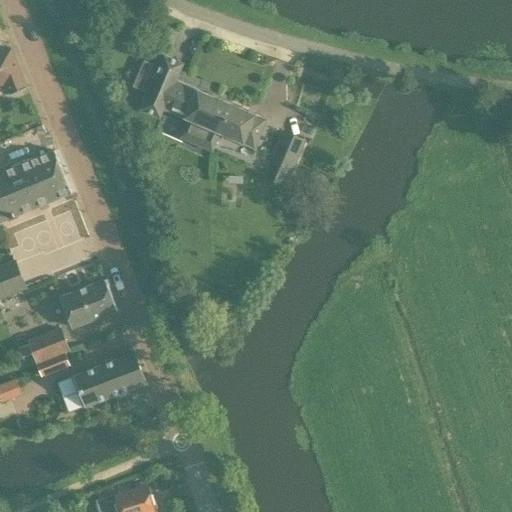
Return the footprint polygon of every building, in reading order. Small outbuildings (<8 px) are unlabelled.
[(135,36),(139,25),(121,18),(117,30),(135,36)] [(11,95),(28,88),(28,87),(12,49),(0,53),(0,90),(8,87),(11,94),(11,95)] [(181,137),(212,151),(233,104),(176,80),(183,64),(166,56),(143,108),(161,116),(164,108),(189,119),(181,137)] [(233,104),(221,133),(255,147),(267,120),(233,104)] [(283,131),(270,161),(292,170),(305,141),(283,131)] [(73,193),(56,151),(55,151),(0,173),(0,222),(73,193)] [(0,299),(26,288),(15,261),(0,266),(0,299)] [(119,310),(107,279),(62,297),(74,327),(119,310)] [(61,328),(28,340),(36,362),(70,351),(61,328)] [(130,390),(148,383),(136,353),(76,376),(88,406),(115,396),(120,398),(128,395),(130,390)] [(46,360),(36,363),(38,369),(41,376),(51,373),(46,360)] [(0,384),(0,396),(2,401),(2,403),(22,395),(15,379),(0,384)] [(117,495),(98,500),(101,511),(155,511),(155,510),(158,507),(156,501),(152,501),(148,486),(117,495)]
